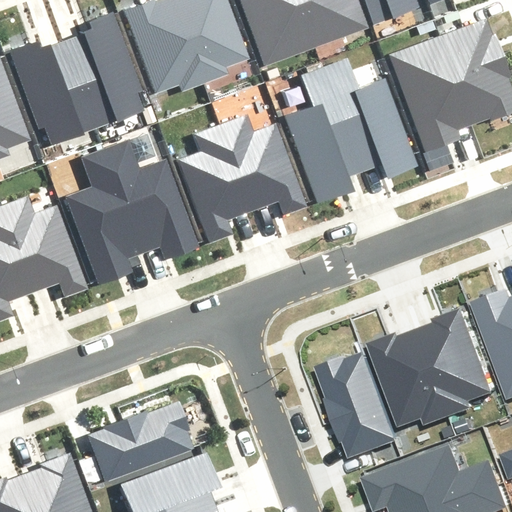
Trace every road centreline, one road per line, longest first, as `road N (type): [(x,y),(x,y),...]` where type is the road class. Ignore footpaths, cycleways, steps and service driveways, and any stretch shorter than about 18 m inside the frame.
road 1 (residential): [(220,297),(511,193)]
road 2 (residential): [(0,376),(220,297)]
road 3 (residential): [(220,297),(298,511)]
